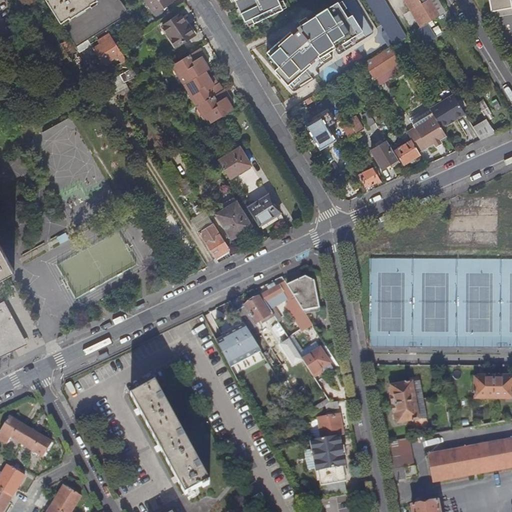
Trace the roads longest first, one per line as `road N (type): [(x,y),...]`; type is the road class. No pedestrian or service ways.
road 1 (tertiary): [(35,371),(331,229)]
road 2 (residential): [(331,229),(383,511)]
road 3 (residential): [(198,0),(331,229)]
road 4 (tertiary): [(331,229),(511,149)]
road 5 (residential): [(35,371),(113,511)]
